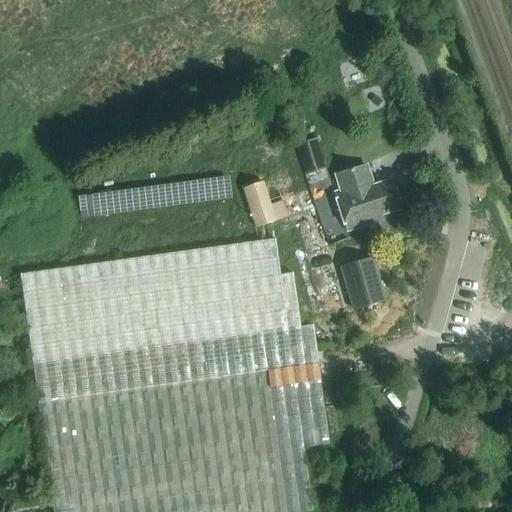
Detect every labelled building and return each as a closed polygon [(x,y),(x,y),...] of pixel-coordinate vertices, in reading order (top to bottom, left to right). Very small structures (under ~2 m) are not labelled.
[(324,170),(316,137),(296,142),(305,175),(324,170)] [(335,195),(346,232),(383,220),(381,216),(400,210),(392,183),(374,188),(368,168),(338,177),(343,192),(335,195)] [(270,203),(263,180),(242,187),(254,227),(286,217),(280,200),(270,203)] [(279,273),(274,238),(18,273),(51,511),(298,511),(312,510),(305,458),(314,457),(313,451),(304,452),(304,447),(328,444),(311,324),(299,325),(292,271),(279,273)] [(384,301),(372,259),(341,268),(354,310),(384,301)]
